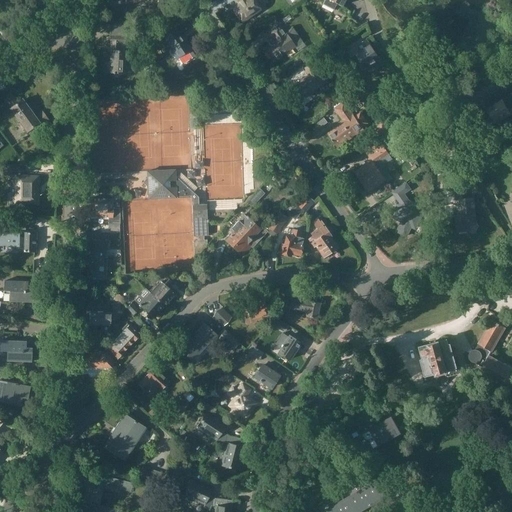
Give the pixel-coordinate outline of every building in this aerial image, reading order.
[(239,0),(238,1),(241,4),(233,9),(242,22),(260,10),(253,0),(239,0)] [(324,0),(322,4),(333,10),(337,4),(342,6),(344,0),(324,0)] [(275,21),(268,26),(270,29),(274,26),(277,24),(275,21)] [(269,45),(264,49),(273,62),(303,41),(293,28),(284,34),(277,24),(274,26),(270,29),(267,31),(271,37),(272,37),(275,41),(270,44),(268,43),(267,44),(269,45)] [(190,49),(176,28),(163,37),(172,51),(171,51),(176,59),(178,58),(182,64),(195,56),(190,49)] [(125,44),(126,36),(110,36),(110,43),(111,43),(111,63),(108,62),(108,73),(113,73),(113,74),(115,74),(115,73),(125,73),(125,51),(120,51),(120,44),(125,44)] [(361,51),(356,55),(367,69),(370,74),(375,70),(372,66),(381,59),(367,39),(362,43),(358,46),(361,51)] [(312,98),(309,95),(326,84),(318,71),(319,70),(314,62),(303,69),(308,76),(295,84),(296,86),(292,88),(301,100),(306,97),(308,101),(312,98)] [(34,117),(22,100),(17,103),(10,94),(5,98),(12,107),(10,109),(16,117),(15,119),(18,122),(20,122),(27,132),(40,122),(42,124),(48,120),(41,112),(34,117)] [(491,127),(511,115),(511,114),(511,107),(508,109),(503,99),(487,108),(493,118),(487,122),(491,127)] [(335,129),(328,134),(338,148),(364,129),(362,128),(369,123),(361,113),(355,117),(354,116),(353,116),(344,103),(335,109),(344,121),(339,125),(335,128),(335,129)] [(411,107),(403,113),(407,119),(402,123),(421,149),(427,144),(429,146),(436,141),(435,138),(440,134),(421,109),(415,113),(411,107)] [(383,129),(377,132),(381,137),(392,129),(387,121),(380,125),(383,129)] [(392,129),(381,137),(363,149),(372,160),(354,172),(362,183),(362,184),(366,190),(366,189),(369,193),(369,192),(380,184),(382,187),(393,179),(383,166),(399,155),(403,160),(411,155),(410,154),(392,129)] [(464,166),(459,157),(449,162),(455,172),(464,166)] [(24,165),(7,165),(7,173),(23,173),(23,172),(24,172),(24,165)] [(148,176),(142,182),(149,188),(149,197),(149,198),(150,198),(161,198),(161,199),(172,198),(172,197),(177,197),(177,198),(188,197),(188,196),(191,196),(192,197),(192,206),(193,227),(193,236),(197,236),(197,240),(194,240),(194,256),(198,256),(207,246),(207,240),(204,240),(204,236),(211,236),(210,229),(207,229),(207,222),(208,222),(208,220),(207,220),(206,205),(199,205),(198,197),(174,175),(171,175),(160,175),(160,176),(148,176)] [(36,203),(37,177),(17,176),(16,202),(36,203)] [(406,184),(394,193),(402,205),(401,206),(402,207),(400,211),(397,210),(397,211),(394,218),(400,221),(402,218),(404,219),(397,231),(406,236),(411,226),(414,227),(419,217),(421,218),(425,209),(408,201),(403,194),(410,190),(406,184)] [(259,189),(257,192),(246,202),(252,207),(264,193),(259,189)] [(459,190),(444,192),(445,201),(454,200),(455,208),(454,208),(455,217),(456,216),(458,232),(469,231),(468,222),(469,222),(469,220),(473,219),(471,198),(460,200),(459,190)] [(118,193),(112,193),(112,199),(104,199),(104,197),(98,196),(98,199),(89,198),(89,208),(90,208),(120,209),(119,208),(118,193)] [(297,204),(296,205),(302,210),(305,213),(315,201),(312,198),(306,193),(302,198),(297,204)] [(284,209),(290,213),(297,204),(291,199),(290,201),(284,209)] [(290,213),(289,215),(295,219),(302,211),(302,210),(296,205),(290,213)] [(89,215),(89,216),(109,218),(108,224),(112,224),(118,225),(120,225),(120,209),(90,208),(90,209),(88,210),(88,214),(89,215)] [(242,214),(233,224),(255,243),(266,231),(269,227),(276,233),(279,228),(286,218),(287,217),(279,212),(272,223),(268,221),(265,221),(260,226),(252,219),(250,221),(242,214)] [(337,246),(324,228),(325,228),(321,222),(318,224),(316,220),(312,223),(317,229),(310,233),(312,236),(308,239),(313,246),(316,246),(322,256),(337,246)] [(230,228),(231,228),(234,231),(226,240),(238,252),(239,251),(243,255),(251,246),(251,247),(255,243),(233,224),(230,228)] [(301,244),(303,238),(299,237),(301,231),(293,229),(292,230),(290,229),(289,235),(288,235),(287,237),(286,237),(284,244),(282,244),(280,252),(290,255),(290,253),(299,255),(302,245),(301,244)] [(0,245),(18,246),(18,244),(24,244),(23,252),(35,252),(35,246),(35,233),(24,232),(24,237),(20,237),(18,237),(18,234),(13,234),(0,233),(0,245)] [(89,239),(88,257),(103,257),(104,250),(107,250),(108,240),(105,240),(89,239)] [(88,257),(87,279),(102,279),(103,257),(88,257)] [(165,276),(150,293),(163,305),(165,304),(167,304),(170,301),(170,299),(174,294),(175,293),(171,290),(168,287),(172,282),(165,276)] [(3,295),(9,295),(9,301),(33,302),(33,288),(24,288),(24,284),(27,285),(28,282),(4,281),(3,291),(3,295)] [(162,307),(163,305),(150,293),(145,289),(135,300),(149,313),(153,317),(154,317),(153,317),(158,312),(160,312),(162,309),(162,307)] [(319,303),(285,297),(282,310),(290,312),(291,309),(306,312),(305,316),(316,318),(317,314),(318,314),(319,308),(318,308),(319,303)] [(243,313),(247,324),(252,323),(260,320),(260,319),(268,316),(263,301),(246,307),(247,311),(243,313)] [(126,308),(130,312),(134,315),(138,310),(131,303),(126,308)] [(220,309),(213,316),(223,325),(230,318),(220,309)] [(85,320),(85,324),(95,325),(95,329),(97,329),(97,331),(100,331),(114,332),(115,331),(117,329),(117,325),(114,325),(115,319),(109,319),(110,312),(102,312),(102,311),(97,311),(89,311),(89,320),(85,320)] [(271,322),(284,331),(288,325),(275,317),(271,322)] [(492,320),(478,344),(475,349),(474,350),(473,350),(472,351),(471,351),(470,352),(470,353),(470,354),(469,354),(469,355),(469,356),(469,357),(469,358),(470,359),(471,360),(471,361),(472,361),(473,362),(475,363),(476,363),(478,370),(480,371),(479,373),(511,391),(511,390),(511,369),(489,356),(506,328),(501,325),(501,323),(498,321),(497,323),(492,320)] [(120,334),(118,336),(128,345),(133,340),(133,341),(134,340),(136,340),(139,337),(139,335),(139,334),(129,324),(128,325),(127,323),(122,329),(123,331),(120,334)] [(100,331),(97,331),(97,329),(95,329),(95,325),(85,324),(84,345),(97,345),(98,338),(100,338),(100,331)] [(183,350),(182,350),(192,360),(208,343),(207,342),(214,334),(204,324),(197,332),(196,332),(197,333),(196,334),(197,334),(194,337),(194,336),(193,337),(194,338),(183,350)] [(223,347),(229,352),(231,349),(232,350),(238,344),(223,330),(217,336),(225,344),(223,347)] [(282,346),(278,352),(290,360),(296,351),(297,351),(299,348),(298,348),(301,343),(289,335),(284,331),(276,342),(282,346)] [(110,341),(106,346),(108,347),(107,348),(117,358),(118,357),(120,357),(123,354),(122,352),(123,351),(128,345),(118,336),(116,339),(112,343),(110,341)] [(7,361),(31,362),(31,348),(22,348),(22,344),(26,344),(26,341),(2,340),(1,350),(7,351),(7,361)] [(451,345),(449,345),(447,340),(437,342),(437,341),(430,342),(430,343),(430,344),(420,347),(423,359),(422,360),(426,376),(424,376),(423,379),(423,381),(426,383),(438,379),(439,377),(438,375),(446,373),(446,375),(449,376),(458,374),(460,373),(462,371),(461,368),(459,367),(457,367),(453,354),(454,354),(455,354),(456,353),(456,352),(457,351),(457,350),(457,349),(456,348),(456,347),(456,346),(455,346),(454,345),(453,345),(452,345),(451,345)] [(260,358),(263,353),(251,345),(248,351),(260,358)] [(112,366),(113,361),(111,361),(111,359),(113,357),(101,346),(100,347),(89,347),(89,350),(84,350),(84,356),(80,355),(79,359),(78,372),(105,373),(105,367),(111,367),(111,366),(112,366)] [(271,388),(279,376),(274,373),(275,372),(272,370),(271,371),(262,365),(254,376),(259,380),(261,381),(271,388)] [(162,392),(160,390),(168,381),(154,368),(145,377),(146,378),(140,384),(155,399),(162,392)] [(228,380),(232,374),(227,371),(223,376),(228,380)] [(15,383),(0,380),(0,400),(18,404),(19,398),(28,399),(30,386),(18,384),(15,383)] [(232,387),(228,394),(235,399),(230,406),(232,407),(229,412),(238,418),(240,415),(245,418),(252,407),(251,406),(253,402),(245,397),(250,390),(241,384),(237,390),(232,387)] [(214,415),(217,410),(204,402),(201,407),(214,415)] [(150,412),(161,423),(167,417),(156,407),(150,412)] [(225,437),(226,435),(222,432),(226,426),(206,413),(196,427),(216,440),(214,442),(220,446),(223,443),(224,443),(225,437)] [(145,427),(134,421),(127,416),(121,424),(119,422),(108,438),(111,440),(106,448),(123,460),(128,452),(130,453),(141,436),(139,435),(145,427)] [(381,424),(378,418),(367,424),(379,445),(400,433),(397,427),(391,418),(381,424)] [(351,433),(346,436),(349,442),(354,451),(358,457),(379,445),(367,424),(356,430),(357,431),(360,436),(355,439),(351,433)] [(225,437),(224,443),(226,444),(221,466),(237,470),(243,447),(240,446),(241,439),(228,436),(226,435),(225,437)] [(142,467),(136,479),(163,487),(166,475),(142,467)] [(83,502),(88,504),(100,507),(100,506),(104,490),(120,494),(121,491),(131,493),(133,483),(87,472),(86,478),(89,479),(83,502)] [(371,505),(392,493),(380,472),(359,484),(371,505)] [(211,506),(213,507),(213,500),(214,498),(208,496),(211,490),(190,480),(183,495),(204,505),(203,508),(209,510),(211,506)] [(359,511),(371,505),(359,484),(348,491),(351,496),(341,502),(347,511),(359,511)] [(347,511),(341,502),(338,496),(327,503),(331,508),(324,511),(347,511)] [(216,499),(214,498),(213,500),(213,507),(215,507),(214,511),(231,511),(232,507),(231,507),(232,501),(216,499)] [(147,499),(143,511),(154,511),(157,501),(147,499)]
